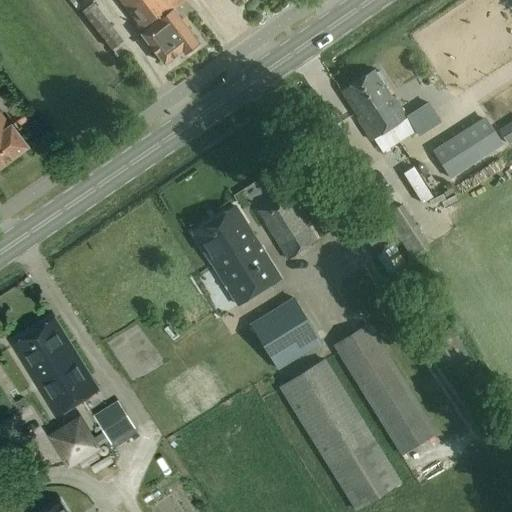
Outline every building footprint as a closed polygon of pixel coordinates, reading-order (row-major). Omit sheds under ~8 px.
[(121,0),(144,31),(141,34),(164,64),(182,50),(185,53),(199,42),(174,9),(185,0),(121,0)] [(82,11),(111,49),(122,41),(93,3),(82,11)] [(455,81),(450,61),(429,66),(435,87),(455,81)] [(358,119),(370,138),(405,115),(393,96),(391,97),(384,85),(387,81),(380,71),(375,72),(374,70),(342,91),(359,118),(358,119)] [(419,80),(422,84),(427,85),(431,82),(432,77),(429,73),(424,72),(420,75),(419,80)] [(406,115),(417,132),(437,119),(426,102),(406,115)] [(0,113),(0,165),(26,147),(12,129),(25,120),(18,111),(5,121),(0,113)] [(484,117),(433,151),(450,177),(501,143),(484,117)] [(511,121),(498,130),(506,142),(511,138),(511,121)] [(415,170),(397,150),(383,163),(400,183),(415,170)] [(288,193),(258,211),(287,260),(318,242),(288,193)] [(384,214),(408,251),(426,239),(402,202),(384,214)] [(238,305),(280,278),(235,206),(193,232),(238,305)] [(378,255),(396,283),(412,273),(393,245),(378,255)] [(263,344),(278,369),(321,343),(293,297),(265,315),(278,335),(263,344)] [(54,414),(95,389),(53,320),(12,345),(54,414)] [(402,454),(436,433),(368,324),(334,346),(402,454)] [(468,354),(451,327),(428,341),(445,369),(468,354)] [(325,359),(279,388),(355,510),(390,489),(401,482),(336,377),(325,359)] [(117,401),(93,416),(110,444),(134,429),(117,401)] [(87,416),(70,426),(87,453),(104,442),(87,416)] [(158,480),(166,476),(158,459),(150,463),(158,480)] [(62,511),(55,499),(34,511),(62,511)]
